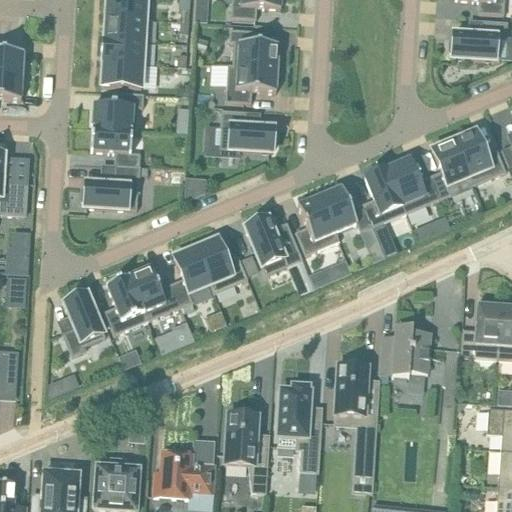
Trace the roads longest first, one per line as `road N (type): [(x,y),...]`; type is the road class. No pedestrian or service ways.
road 1 (unclassified): [(0,454),(498,244)]
road 2 (residential): [(58,126),(50,242),(51,256),(64,264),(99,260),(314,170)]
road 3 (residential): [(314,170),(324,0)]
road 4 (residential): [(402,134),(410,0)]
road 5 (residential): [(62,0),(58,126)]
road 6 (residential): [(402,134),(511,85)]
